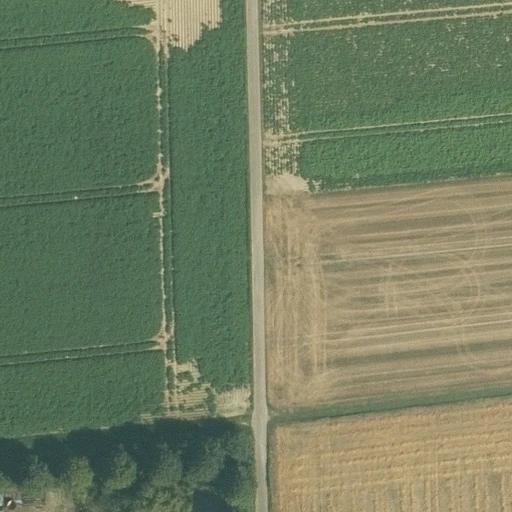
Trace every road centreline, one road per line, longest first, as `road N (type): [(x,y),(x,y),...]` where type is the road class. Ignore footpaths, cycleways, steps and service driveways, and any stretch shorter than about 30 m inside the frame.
road 1 (track): [(251,0),(262,425)]
road 2 (track): [(262,425),(0,455)]
road 3 (track): [(511,396),(262,425)]
